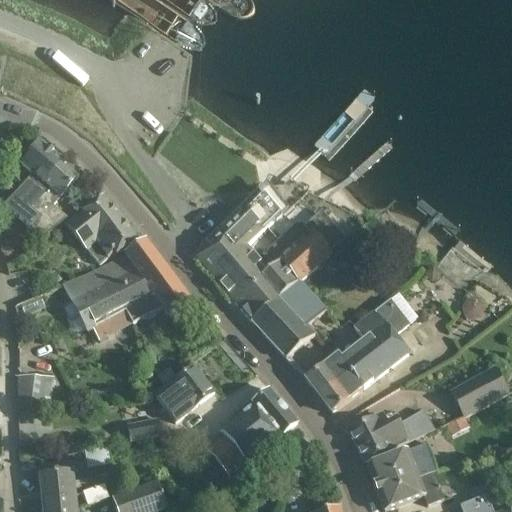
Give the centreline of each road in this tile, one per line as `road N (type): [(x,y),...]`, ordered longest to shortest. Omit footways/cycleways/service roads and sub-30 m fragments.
road 1 (tertiary): [(359,511),(318,425),(101,175),(58,133),(0,112)]
road 2 (residential): [(0,280),(12,511)]
